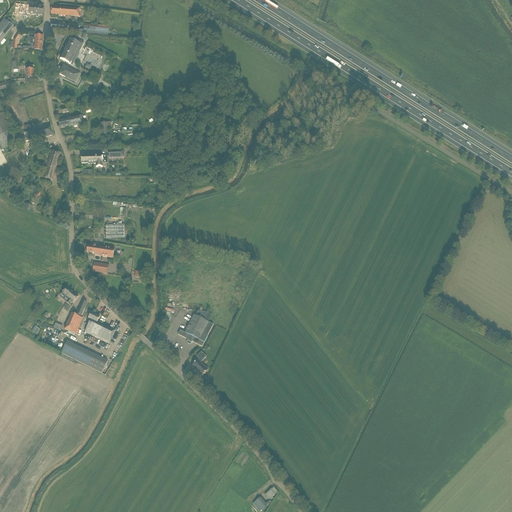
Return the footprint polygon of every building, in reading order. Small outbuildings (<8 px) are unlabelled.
[(43,16),(44,7),(37,7),(38,4),(29,3),(28,6),(17,5),(16,13),(43,16)] [(51,6),(51,15),(59,16),(82,17),(83,9),(58,7),(58,6),(56,6),(52,6),(51,6)] [(0,43),(14,27),(4,19),(0,23),(0,43)] [(52,23),(51,31),(69,33),(69,25),(52,23)] [(108,36),(109,27),(84,24),(84,33),(108,36)] [(17,49),(17,46),(18,41),(21,35),(26,35),(26,33),(20,33),(20,35),(18,34),(15,40),(14,49),(17,49)] [(42,51),(43,36),(38,35),(35,35),(35,38),(30,38),(29,44),(34,45),(34,47),(23,46),(23,49),(37,51),(42,51)] [(79,41),(78,43),(70,39),(60,59),(70,64),(77,50),(79,52),(84,43),(79,41)] [(76,83),(80,74),(64,65),(59,74),(76,83)] [(10,106),(5,109),(15,130),(21,127),(10,106)] [(0,144),(3,150),(19,141),(5,112),(0,114),(0,113),(0,144)] [(82,115),(71,118),(69,119),(71,127),(84,123),(82,115)] [(61,129),(71,127),(69,119),(71,118),(71,116),(65,117),(66,119),(59,121),(61,129)] [(107,123),(107,121),(101,121),(101,124),(100,124),(101,136),(111,135),(111,132),(108,132),(108,128),(111,128),(111,123),(107,123)] [(52,135),(50,126),(34,130),(26,132),(29,141),(52,135)] [(90,148),(99,146),(99,147),(103,146),(102,138),(98,138),(98,139),(88,141),(90,148)] [(51,151),(46,166),(56,169),(61,154),(51,151)] [(81,156),(82,164),(88,164),(96,164),(96,167),(103,167),(103,160),(103,159),(102,159),(102,155),(88,156),(81,156)] [(56,169),(46,166),(43,178),(53,181),(56,169)] [(14,181),(11,187),(14,189),(15,187),(17,188),(19,184),(20,185),(23,180),(19,178),(19,177),(15,182),(14,181)] [(41,191),(36,189),(31,203),(36,205),(41,191)] [(125,224),(106,225),(106,238),(125,238),(125,224)] [(102,257),(104,247),(93,245),(92,247),(88,246),(87,253),(95,254),(95,256),(102,257)] [(115,249),(104,247),(102,257),(113,258),(115,249)] [(93,272),(100,273),(101,265),(94,263),(93,272)] [(108,266),(101,265),(100,273),(107,274),(108,266)] [(78,296),(67,287),(62,293),(69,299),(67,302),(69,305),(72,302),(73,303),(78,296)] [(52,306),(49,312),(56,315),(58,309),(52,306)] [(204,320),(208,313),(198,311),(196,316),(194,315),(187,328),(185,333),(180,330),(178,335),(188,340),(187,341),(192,343),(192,342),(202,347),(213,325),(204,320)] [(75,334),(83,318),(72,313),(65,330),(68,331),(67,333),(74,336),(75,334)] [(100,317),(91,313),(88,319),(91,320),(85,332),(87,333),(109,344),(116,331),(109,327),(109,329),(97,323),(100,317)] [(38,335),(41,329),(35,326),(32,332),(38,335)] [(81,349),(67,342),(61,354),(75,361),(81,349)] [(198,360),(191,367),(194,369),(193,370),(196,373),(197,372),(201,377),(202,377),(206,381),(207,378),(204,375),(208,370),(201,363),(207,357),(201,352),(196,357),(199,360),(198,360)] [(265,494),(269,499),(277,493),(274,488),(265,494)] [(260,511),(261,511),(269,505),(261,497),(253,505),(260,511)]
